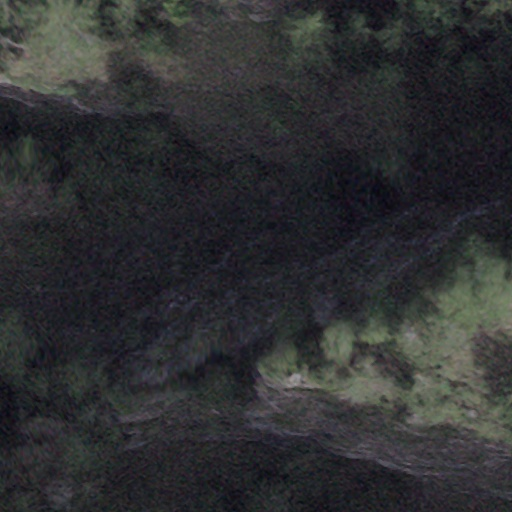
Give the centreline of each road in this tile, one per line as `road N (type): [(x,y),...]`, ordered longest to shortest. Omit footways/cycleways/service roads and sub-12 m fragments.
road 1 (track): [(511,61),(347,0)]
road 2 (track): [(511,299),(467,291),(511,221)]
